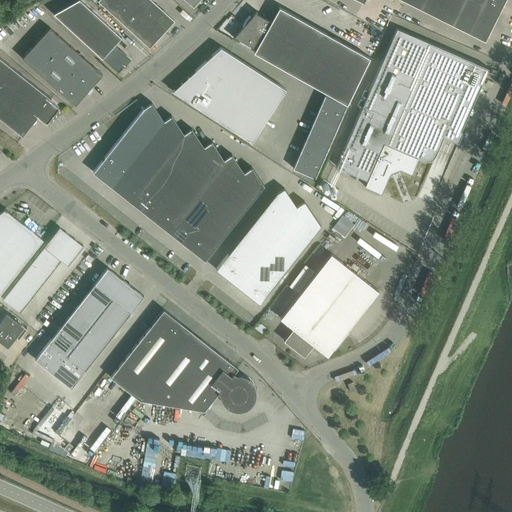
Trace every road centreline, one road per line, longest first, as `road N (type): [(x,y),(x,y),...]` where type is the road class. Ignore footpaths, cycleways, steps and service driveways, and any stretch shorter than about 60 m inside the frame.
road 1 (unclassified): [(293,399),(399,337),(511,76)]
road 2 (unclassified): [(293,399),(243,347),(20,169)]
road 3 (unclassified): [(20,169),(180,47),(225,0)]
road 4 (unclassified): [(362,511),(350,461),(293,399)]
